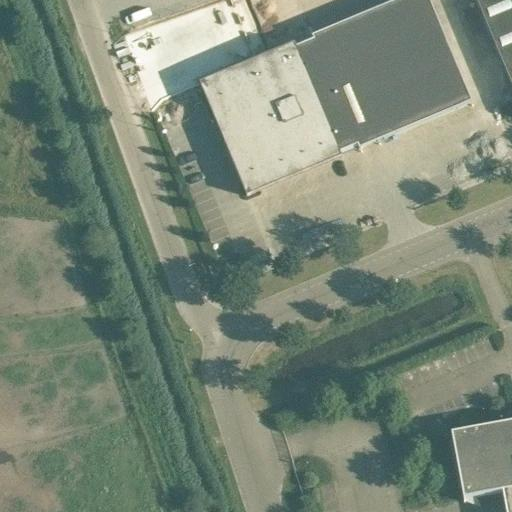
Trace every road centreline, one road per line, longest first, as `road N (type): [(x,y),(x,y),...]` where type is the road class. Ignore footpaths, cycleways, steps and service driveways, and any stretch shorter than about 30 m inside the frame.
road 1 (unclassified): [(224,333),(190,302),(84,0)]
road 2 (unclassified): [(224,333),(511,217)]
road 3 (unclassified): [(264,511),(220,370),(224,333)]
